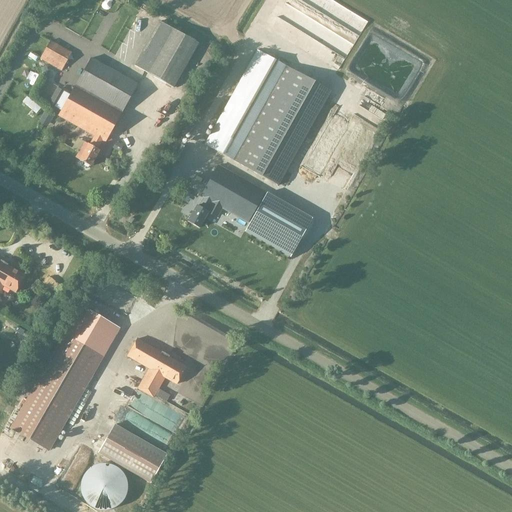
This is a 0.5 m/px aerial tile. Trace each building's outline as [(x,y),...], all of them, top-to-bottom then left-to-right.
[(134,65),(173,87),(197,43),(159,21),(134,65)] [(50,40),(39,59),(60,71),(71,52),(50,40)] [(256,50),(204,145),(241,165),(293,70),(256,50)] [(75,85),(122,111),(137,84),(90,57),(75,85)] [(293,70),(241,165),(277,185),(329,91),(293,70)] [(104,142),(122,111),(75,85),(58,116),(94,136),(89,145),(87,144),(84,142),(75,158),(79,160),(78,160),(90,166),(99,150),(97,149),(102,141),(104,142)] [(178,162),(186,148),(180,144),(172,158),(178,162)] [(221,208),(247,223),(264,192),(218,166),(200,197),(203,198),(198,207),(196,206),(187,221),(198,228),(207,213),(214,217),(216,216),(221,208)] [(266,193),(244,231),(289,257),(311,219),(266,193)] [(15,293),(25,275),(0,261),(0,291),(3,286),(15,293)] [(81,307),(11,429),(47,450),(117,328),(81,307)] [(176,384),(186,367),(137,339),(127,356),(148,369),(137,389),(153,398),(155,394),(162,397),(167,387),(161,384),(164,378),(176,384)] [(113,425),(98,454),(151,482),(166,454),(113,425)] [(127,488),(127,487),(127,485),(127,484),(127,482),(126,481),(125,479),(125,477),(123,474),(122,472),(121,471),(119,470),(118,469),(116,467),(113,466),(112,465),(109,464),(107,464),(104,464),(103,464),(101,464),(100,464),(97,465),(95,465),(93,466),(91,468),(89,469),(87,470),(86,472),(84,474),(83,475),(83,477),(82,478),(81,479),(81,481),(81,482),(80,483),(80,485),(80,487),(80,489),(80,490),(81,492),(81,493),(81,494),(82,496),(83,498),(84,500),(85,501),(86,502),(87,503),(88,505),(89,505),(90,506),(91,507),(94,509),(95,509),(98,510),(101,511),(103,511),(105,511),(108,510),(110,510),(112,509),(115,508),(116,507),(118,505),(120,504),(122,502),(123,500),(124,498),(125,496),(126,495),(126,494),(127,492),(127,490),(127,488)]
